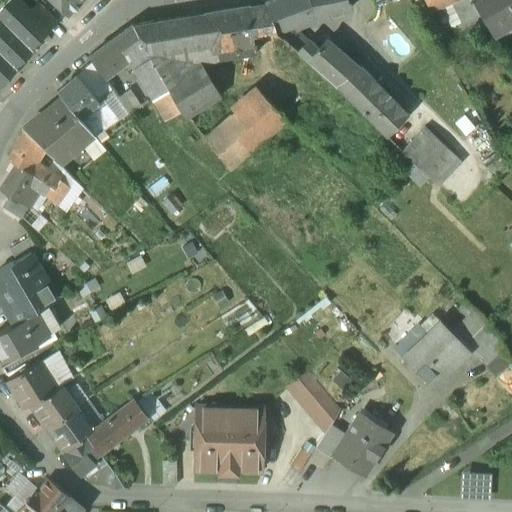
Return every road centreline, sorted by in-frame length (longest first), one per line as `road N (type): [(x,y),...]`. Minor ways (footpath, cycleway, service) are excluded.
road 1 (residential): [(0,416),(85,492),(482,511)]
road 2 (residential): [(141,0),(0,129)]
